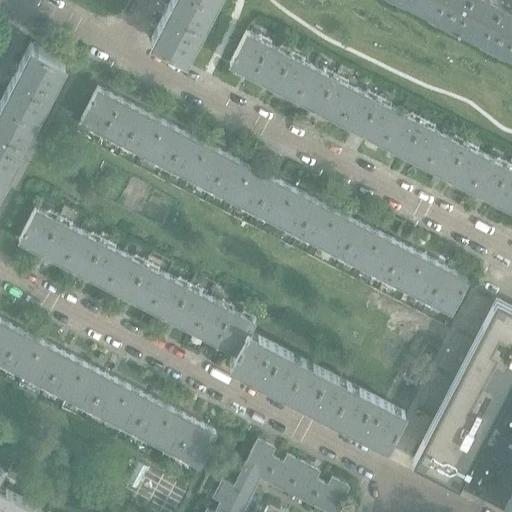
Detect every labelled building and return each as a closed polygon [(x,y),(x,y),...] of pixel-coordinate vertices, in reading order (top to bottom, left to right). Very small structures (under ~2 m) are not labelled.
[(184,55),(212,0),(169,0),(167,5),(166,4),(161,13),(162,14),(150,38),(184,55)] [(468,29),(483,0),(419,0),(418,3),(456,23),(455,25),(457,26),(459,24),(468,29)] [(511,51),(511,7),(505,4),(497,0),(483,0),(468,29),(511,51)] [(252,74),(269,42),(246,30),(229,62),(252,74)] [(35,115),(63,60),(64,59),(30,41),(17,65),(16,65),(11,74),(13,74),(1,98),(35,115)] [(274,86),(291,53),(269,42),(252,74),(274,86)] [(295,97),(312,64),(291,53),(274,86),(295,97)] [(317,108),(334,75),(312,64),(295,97),(317,108)] [(339,119),(355,86),(334,75),(317,108),(339,119)] [(103,130),(120,98),(97,86),(80,118),(103,130)] [(361,130),(377,98),(355,86),(339,119),(361,130)] [(0,166),(6,170),(35,115),(1,98),(0,99),(0,166)] [(124,141),(141,108),(120,98),(103,130),(124,141)] [(381,141),(398,109),(377,98),(361,130),(381,141)] [(146,152),(163,120),(141,108),(124,141),(146,152)] [(403,153),(420,120),(398,109),(381,141),(403,153)] [(168,164),(185,131),(163,120),(146,152),(168,164)] [(426,164),(442,131),(420,120),(403,153),(426,164)] [(189,175),(206,142),(185,131),(168,164),(189,175)] [(446,175),(464,142),(442,131),(426,164),(446,175)] [(211,186),(228,153),(206,142),(189,175),(211,186)] [(469,187),(486,154),(464,142),(446,175),(469,187)] [(232,197),(249,164),(228,153),(211,186),(232,197)] [(490,197),(507,165),(486,154),(469,187),(490,197)] [(254,208),(271,176),(249,164),(232,197),(254,208)] [(511,208),(511,167),(507,165),(490,197),(511,208)] [(276,219),(293,187),(271,176),(254,208),(276,219)] [(298,230),(314,198),(293,187),(276,219),(298,230)] [(319,242),(336,209),(314,198),(298,230),(319,242)] [(40,249),(57,217),(35,205),(18,238),(40,249)] [(341,253),(358,221),(336,209),(319,242),(341,253)] [(62,261),(79,228),(57,217),(40,249),(62,261)] [(363,264),(380,232),(358,221),(341,253),(363,264)] [(83,272),(100,239),(79,228),(62,261),(83,272)] [(385,275),(402,243),(380,232),(363,264),(385,275)] [(106,283),(122,251),(100,239),(83,272),(106,283)] [(406,287),(423,254),(402,243),(385,275),(406,287)] [(127,294),(144,262),(122,251),(106,283),(127,294)] [(428,298),(445,265),(423,254),(406,287),(428,298)] [(149,306),(166,273),(144,262),(127,294),(149,306)] [(450,309),(467,277),(445,265),(428,298),(450,309)] [(171,317),(188,284),(166,273),(149,306),(171,317)] [(193,328),(209,295),(188,284),(171,317),(193,328)] [(212,338),(230,306),(209,295),(193,328),(212,338)] [(511,303),(506,301),(495,295),(411,459),(423,465),(501,505),(502,506),(508,509),(511,511),(511,303)] [(248,329),(254,319),(230,306),(212,338),(235,350),(247,329),(248,329)] [(0,359),(2,360),(19,328),(0,318),(0,359)] [(24,372),(41,339),(19,328),(2,360),(24,372)] [(281,347),(248,329),(247,329),(235,350),(229,363),(253,375),(252,377),(257,379),(261,381),(262,380),(285,391),(303,358),(281,347)] [(46,383),(63,350),(41,339),(24,372),(46,383)] [(68,394),(84,362),(63,350),(46,383),(68,394)] [(331,415),(349,381),(303,358),(285,391),(308,403),(307,405),(312,408),(316,410),(317,408),(331,415)] [(89,406),(106,373),(84,362),(68,394),(89,406)] [(111,416),(128,384),(106,373),(89,406),(111,416)] [(404,410),(396,406),(349,381),(331,415),(354,427),(353,429),(357,431),(362,433),(363,432),(387,444),(404,410)] [(132,428),(149,395),(128,384),(111,416),(132,428)] [(154,439),(171,406),(149,395),(132,428),(154,439)] [(176,450),(193,418),(171,406),(154,439),(176,450)] [(198,462),(215,429),(193,418),(176,450),(198,462)] [(266,477),(276,457),(269,453),(273,446),(257,437),(242,465),(243,465),(233,484),(249,493),(259,474),(266,477)] [(288,489),(302,461),(286,453),(283,460),(276,457),(266,477),(288,489)] [(310,500),(321,480),(314,476),(318,469),(302,461),(288,489),(310,500)] [(332,511),(333,511),(348,485),(331,476),(327,483),(321,480),(310,500),(332,511)] [(231,511),(239,511),(249,493),(233,484),(222,478),(213,495),(221,498),(218,504),(231,511)] [(48,511),(50,511),(27,499),(0,484),(0,511),(48,511)]
